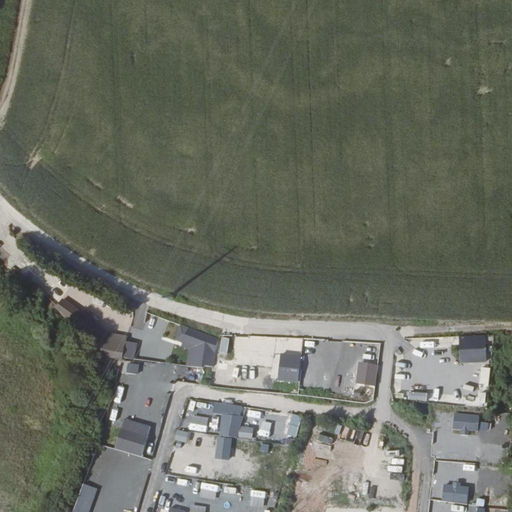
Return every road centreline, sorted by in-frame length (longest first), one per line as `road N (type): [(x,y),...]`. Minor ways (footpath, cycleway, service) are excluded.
road 1 (track): [(0,209),(88,272),(192,316),(232,324),(511,326)]
road 2 (unknown): [(384,414),(202,395),(178,416),(149,511)]
